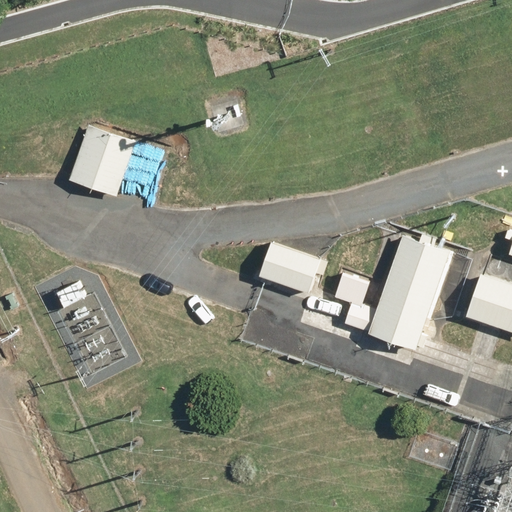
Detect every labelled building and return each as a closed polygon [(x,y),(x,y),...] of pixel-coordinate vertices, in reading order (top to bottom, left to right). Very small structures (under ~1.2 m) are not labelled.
[(136,139),(92,124),(73,179),(116,194),(136,139)] [(412,226),(374,332),(420,349),(458,242),(412,226)] [(332,255),(272,233),(258,274),(317,295),(332,255)] [(511,279),(481,269),(466,311),(511,327),(511,279)] [(91,297),(82,279),(55,293),(65,311),(91,297)]
